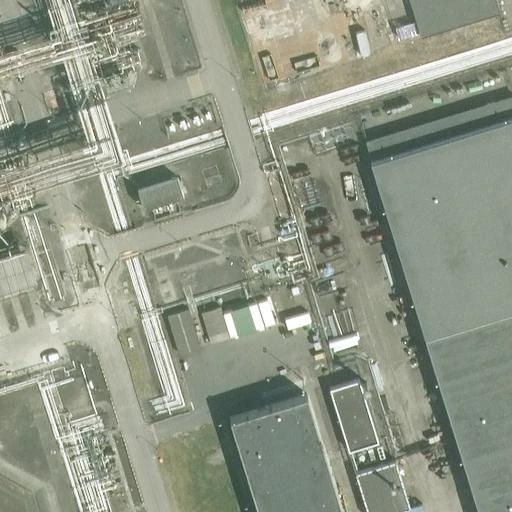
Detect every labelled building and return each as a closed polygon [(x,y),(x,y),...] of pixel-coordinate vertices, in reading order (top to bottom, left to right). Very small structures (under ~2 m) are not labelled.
[(495,0),(408,0),(415,21),(394,27),(398,39),(419,31),(420,36),(499,12),(495,0)] [(511,94),(366,140),(365,140),(370,156),(511,111),(511,94)] [(511,511),(511,116),(370,161),(479,511),(511,511)] [(177,177),(137,190),(143,208),(151,206),(176,198),(182,196),(177,177)] [(291,223),(279,227),(283,238),(295,234),(291,223)] [(0,299),(33,290),(23,256),(0,262),(0,299)] [(219,307),(200,312),(210,344),(230,338),(219,307)] [(188,310),(167,316),(178,354),(199,348),(188,310)] [(378,441),(359,379),(329,388),(348,450),(378,441)] [(342,511),(306,395),(266,407),(229,419),(258,511),(342,511)] [(366,511),(393,511),(409,507),(395,460),(355,472),(366,511)]
